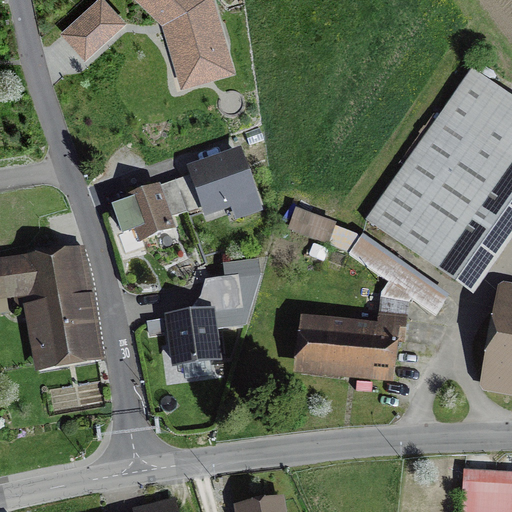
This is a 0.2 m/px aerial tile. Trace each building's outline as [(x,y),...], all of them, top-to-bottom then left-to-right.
[(147,0),(170,22),(187,82),(228,69),(208,0),(147,0)] [(102,5),(68,34),(86,54),(119,24),(102,5)] [(511,107),(472,80),(374,221),(465,285),(511,217),(511,107)] [(8,127),(0,126),(0,143),(7,144),(8,127)] [(193,177),(174,184),(184,210),(204,203),(207,210),(231,201),(236,214),(255,207),(235,152),(190,168),(193,177)] [(165,217),(184,210),(174,184),(114,205),(123,231),(137,227),(141,238),(169,228),(165,217)] [(450,294),(362,235),(348,256),(435,316),(450,294)] [(80,252),(0,264),(0,295),(24,292),(35,361),(90,352),(81,298),(87,297),(80,252)] [(199,311),(165,317),(171,364),(217,358),(212,315),(240,308),(238,278),(256,274),(256,262),(224,266),(226,277),(208,281),(199,311)] [(511,290),(503,289),(486,385),(511,389),(511,290)] [(379,329),(310,320),(304,363),(390,373),(395,335),(404,336),(408,302),(383,299),(379,329)] [(511,511),(511,481),(472,478),(469,511),(483,511),(511,511)] [(280,511),(279,503),(240,510),(240,511),(280,511)]
